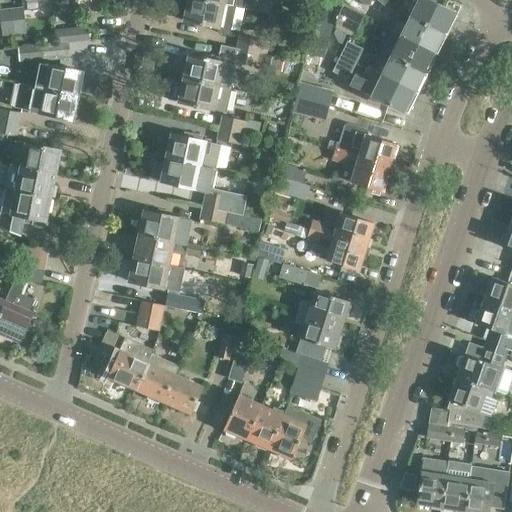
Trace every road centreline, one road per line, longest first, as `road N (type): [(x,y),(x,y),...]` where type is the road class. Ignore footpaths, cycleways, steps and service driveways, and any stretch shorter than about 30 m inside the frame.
road 1 (residential): [(55,410),(142,0)]
road 2 (residential): [(323,511),(439,134)]
road 3 (tertiary): [(484,158),(364,511)]
road 4 (tertiary): [(279,511),(55,410)]
road 5 (residential): [(439,134),(499,15)]
